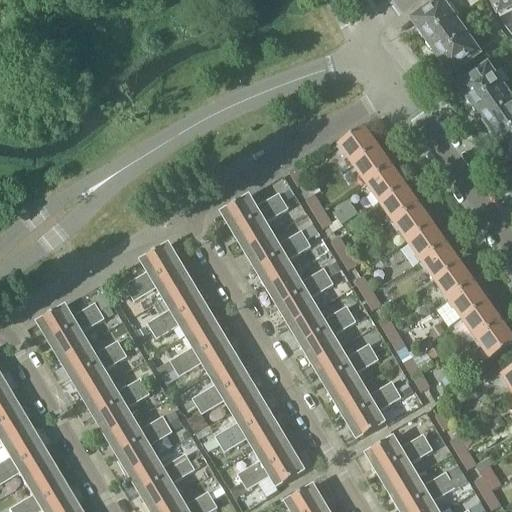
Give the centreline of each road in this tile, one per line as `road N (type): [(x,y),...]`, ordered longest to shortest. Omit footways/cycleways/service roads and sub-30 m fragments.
road 1 (residential): [(365,511),(201,243),(194,217),(202,203),(395,85)]
road 2 (residential): [(0,262),(126,166),(252,96),(361,53)]
road 3 (residential): [(119,511),(0,333)]
road 4 (residential): [(511,241),(395,85)]
